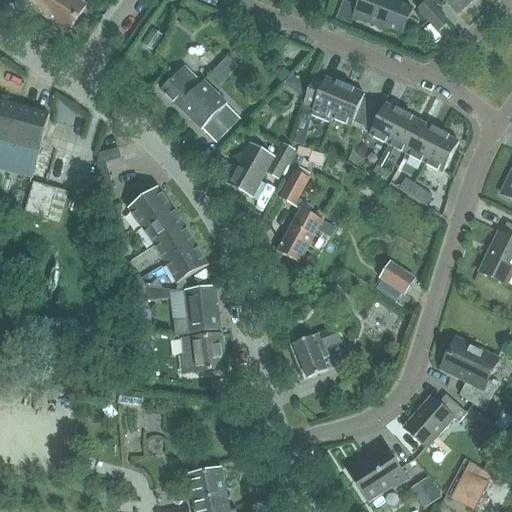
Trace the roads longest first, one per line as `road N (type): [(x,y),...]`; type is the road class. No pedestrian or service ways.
road 1 (residential): [(75,85),(139,128),(199,191),(225,245),(281,447)]
road 2 (residential): [(281,447),(378,410),(410,373),(433,297)]
road 3 (residential): [(432,77),(238,0)]
road 4 (residential): [(433,297),(492,133)]
